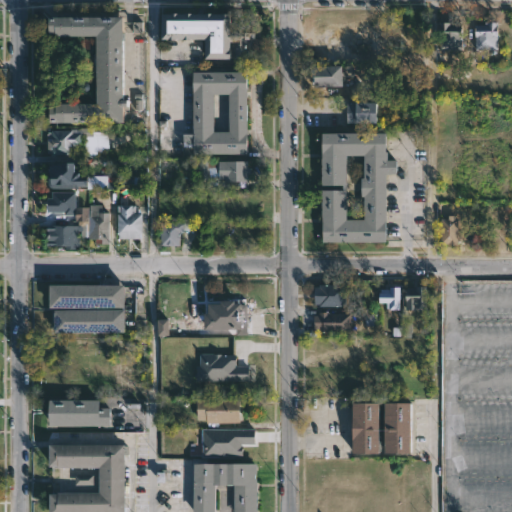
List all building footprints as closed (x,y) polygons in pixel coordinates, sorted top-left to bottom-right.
[(228,13),(228,30),(256,30),(256,38),(264,38),(264,51),(248,51),(247,65),(219,65),(219,59),(203,59),(203,40),(188,39),(188,41),(181,41),(181,39),(173,39),(173,41),(167,41),(167,39),(160,39),(160,13),(228,13)] [(123,32),(128,32),(128,40),(122,40),(122,99),(130,100),(129,110),(123,110),(123,123),(49,123),(49,106),(56,106),(56,104),(96,104),(96,36),(54,36),(54,33),(48,33),(48,17),(123,17),(123,32)] [(133,33),(142,33),(141,22),(133,22),(133,33)] [(450,22),(450,24),(462,24),(461,49),(439,49),(440,22),(450,22)] [(498,22),(497,50),(476,49),(475,24),(485,24),(485,22),(498,22)] [(343,87),(314,87),(314,66),(342,66),(343,87)] [(246,90),(246,154),(193,154),(193,147),(182,147),(182,134),(192,134),(192,72),(246,72),(246,90)] [(377,103),(377,124),(347,123),(347,103),(377,103)] [(77,129),(77,134),(80,134),(80,149),(72,149),(72,156),(51,156),(51,153),(47,153),(47,132),(77,129)] [(384,133),(384,152),(386,152),(386,160),(396,160),(396,174),(386,174),(386,243),(322,243),(322,133),(384,133)] [(248,161),(248,168),(250,168),(250,175),(248,175),(248,188),(246,188),(246,181),(225,181),(225,179),(219,179),(219,176),(208,176),(208,161),(248,161)] [(73,163),(73,171),(79,171),(79,175),(88,175),(88,187),(76,187),(76,190),(48,190),(48,165),(73,163)] [(75,198),(75,216),(49,216),(49,209),(46,209),(46,198),(51,198),(51,192),(77,192),(77,198),(75,198)] [(102,213),(110,213),(110,244),(96,245),(96,239),(89,239),(89,227),(79,227),(79,214),(89,214),(89,204),(102,204),(102,213)] [(136,206),(136,214),(141,214),(141,239),(119,238),(119,235),(117,235),(117,206),(136,206)] [(458,219),(457,246),(441,244),(441,218),(458,219)] [(170,222),(184,223),(183,232),(180,232),(179,245),(160,244),(161,222),(165,223),(165,220),(170,220),(170,222)] [(78,226),(78,247),(75,247),(75,249),(65,249),(65,247),(52,247),(53,243),(46,242),(46,229),(52,229),(52,225),(78,226)] [(124,305),(47,305),(47,282),(123,281),(124,305)] [(346,283),(346,305),(319,305),(319,303),(314,303),(314,285),(318,285),(318,283),(346,283)] [(426,284),(426,307),(407,307),(407,299),(404,299),(404,290),(408,290),(408,285),(426,284)] [(401,285),(401,308),(387,308),(387,301),(379,301),(379,290),(381,290),(381,287),(390,287),(390,285),(401,285)] [(232,298),(232,301),(247,302),(247,333),(223,334),(223,328),(202,328),(203,310),(206,310),(206,301),(219,301),(220,303),(220,298),(232,298)] [(122,331),(52,331),(53,307),(122,307),(122,331)] [(329,311),(329,312),(350,312),(350,330),(318,330),(318,328),(314,328),(314,314),(319,314),(319,310),(329,311)] [(169,335),(169,319),(158,319),(159,336),(169,335)] [(250,381),(249,366),(237,366),(237,354),(198,354),(198,381),(250,381)] [(238,405),(239,422),(207,422),(207,420),(197,420),(197,398),(242,397),(242,405),(238,405)] [(99,398),(99,406),(110,406),(110,425),(47,425),(47,398),(99,398)] [(356,452),(353,452),(353,401),(380,400),(381,452),(356,452)] [(411,452),(385,452),(385,401),(410,400),(411,452)] [(256,429),(202,429),(202,455),(243,454),(243,444),(256,444),(256,429)] [(124,442),(124,445),(128,445),(128,454),(126,454),(126,511),(48,511),(48,492),(56,492),(56,491),(99,491),(99,465),(49,465),(49,442),(124,442)] [(257,483),(257,511),(234,511),(234,483),(215,484),(215,511),(193,511),(193,462),(257,462),(257,483)]
